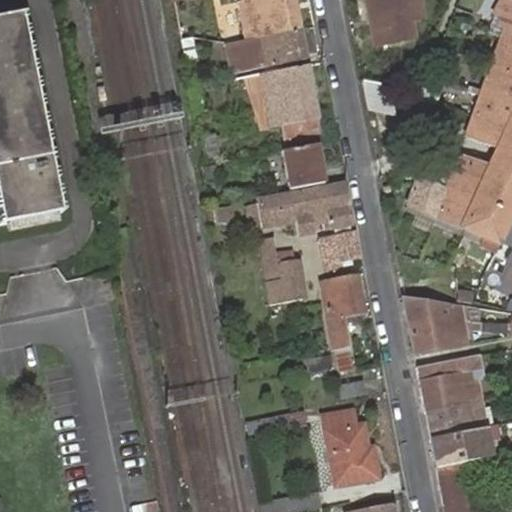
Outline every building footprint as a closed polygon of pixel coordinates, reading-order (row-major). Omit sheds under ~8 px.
[(241,35),(242,44),(300,34),(293,0),(241,0),(242,6),(254,3),(259,32),(241,35)] [(367,0),(376,45),(415,38),(412,22),(426,20),(422,0),(367,0)] [(511,0),(501,0),(495,15),(501,18),(497,28),(505,32),(475,112),(508,124),(510,120),(511,120),(511,0)] [(235,7),(241,35),(259,32),(254,3),(242,6),(235,7)] [(0,24),(0,228),(57,218),(18,21),(0,24)] [(306,62),(300,34),(242,44),(232,45),(238,76),(250,73),(269,70),(306,62)] [(191,42),(182,43),(186,62),(195,60),(191,42)] [(269,70),(250,73),(252,84),(260,82),(265,109),(257,111),(254,111),(258,135),(282,131),(285,147),(321,140),(307,70),(270,76),(269,70)] [(252,84),(257,111),(265,109),(260,82),(252,84)] [(201,91),(185,94),(190,120),(205,117),(201,91)] [(475,112),(464,142),(496,153),(489,170),(460,157),(447,190),(416,178),(406,206),(481,241),(478,248),(494,255),(511,214),(511,120),(510,120),(508,124),(475,112)] [(200,142),(205,167),(219,164),(215,139),(200,142)] [(315,148),(282,155),(289,193),(323,188),(315,148)] [(353,230),(345,188),(245,205),(251,237),(258,236),(258,230),(293,224),(296,241),(312,238),(311,232),(309,220),(319,218),(322,231),(328,230),(329,235),(353,230)] [(481,241),(406,206),(403,215),(478,248),(481,241)] [(309,220),(311,232),(322,231),(319,218),(309,220)] [(360,264),(354,237),(320,242),(326,275),(337,273),(336,268),(360,264)] [(301,302),(295,261),(273,263),(271,250),(262,251),(270,306),(301,302)] [(322,287),(333,355),(347,352),(342,319),(365,315),(358,280),(322,287)] [(459,309),(467,311),(471,295),(455,292),(455,294),(442,290),(438,305),(459,309)] [(414,355),(465,347),(459,309),(438,305),(403,299),(414,355)] [(347,352),(333,355),(337,375),(351,372),(347,352)] [(242,384),(329,372),(327,357),(240,370),(242,384)] [(481,383),(478,360),(417,370),(425,413),(468,405),(468,404),(479,403),(476,384),(481,383)] [(341,404),(365,400),(362,387),(339,391),(341,404)] [(468,405),(425,413),(430,442),(484,431),(479,403),(468,404),(468,405)] [(303,414),(245,423),(248,438),(306,429),(303,414)] [(367,467),(365,458),(361,430),(351,432),(348,415),(326,419),(338,490),(378,484),(374,466),(367,467)] [(484,431),(430,442),(436,469),(472,463),(489,461),(487,445),(499,443),(496,429),(484,431)] [(372,457),(365,458),(367,467),(374,466),(372,457)] [(482,511),(472,463),(436,469),(443,511),(482,511)] [(279,500),(279,501),(281,511),(317,511),(315,494),(279,500)] [(281,511),(279,501),(261,505),(262,511),(281,511)]
